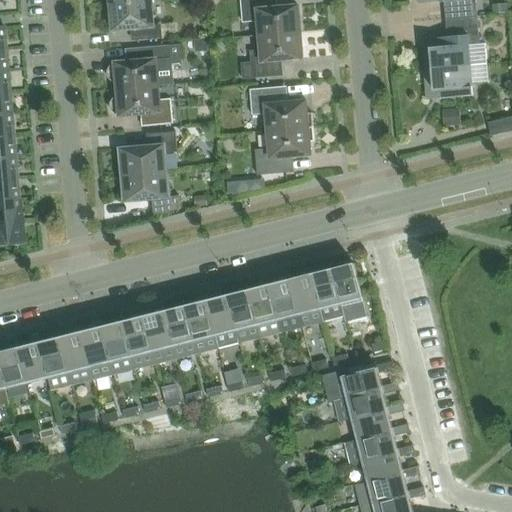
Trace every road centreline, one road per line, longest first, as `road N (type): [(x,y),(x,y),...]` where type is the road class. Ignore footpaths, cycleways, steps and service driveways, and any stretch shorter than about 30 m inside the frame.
road 1 (residential): [(505,511),(438,498),(372,210)]
road 2 (tertiary): [(82,284),(372,210)]
road 3 (residential): [(82,284),(57,0)]
road 4 (residential): [(372,210),(354,0)]
road 5 (tertiary): [(372,210),(511,174)]
